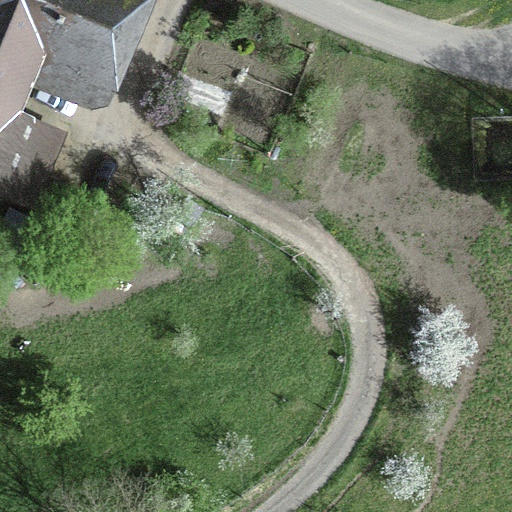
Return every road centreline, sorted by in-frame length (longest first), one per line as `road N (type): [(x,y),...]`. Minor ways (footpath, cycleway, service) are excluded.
road 1 (track): [(179,0),(113,154),(242,212),(353,288),(365,421),(271,511)]
road 2 (unclassified): [(511,60),(463,52),(318,0)]
